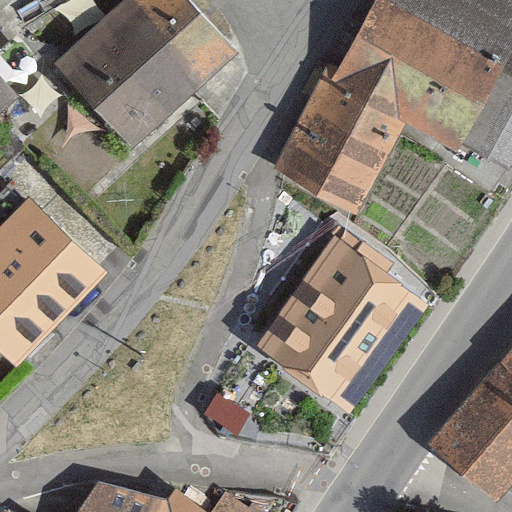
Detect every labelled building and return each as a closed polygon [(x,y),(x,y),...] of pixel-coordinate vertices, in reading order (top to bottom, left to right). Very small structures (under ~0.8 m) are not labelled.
[(198,0),(130,0),(63,61),(134,140),(240,45),(198,0)] [(373,0),(363,5),(264,174),(348,205),(392,126),(428,148),(510,9),(496,0),(373,0)] [(511,5),(510,9),(428,148),(491,179),(511,166),(511,5)] [(0,61),(0,102),(20,84),(0,61)] [(28,183),(0,212),(0,337),(17,354),(107,260),(28,183)] [(345,225),(262,342),(347,403),(430,286),(345,225)] [(511,362),(501,375),(511,388),(511,362)] [(511,388),(501,375),(445,435),(491,502),(511,482),(511,388)]
